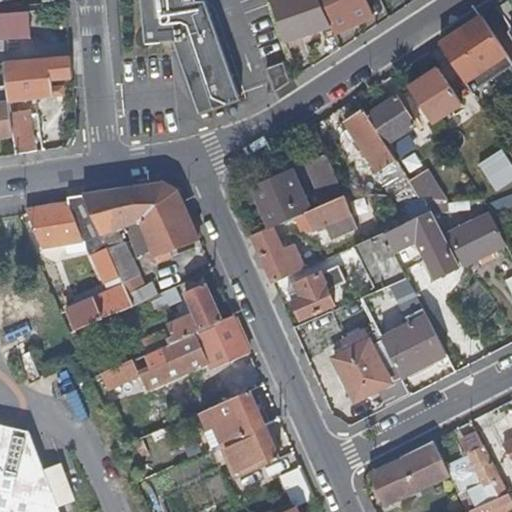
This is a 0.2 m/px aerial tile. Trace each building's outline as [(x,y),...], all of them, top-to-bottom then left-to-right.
[(185,0),(142,0),(146,45),(174,43),(201,117),(241,103),(210,13),(187,15),(185,0)] [(273,0),(288,46),(332,29),(319,0),(273,0)] [(319,0),(332,29),(335,35),(374,18),(365,0),(319,0)] [(31,13),(0,15),(0,40),(33,38),(31,13)] [(484,17),(441,45),(466,83),(508,55),(484,17)] [(73,79),(71,59),(37,62),(4,65),(7,86),(22,85),(31,84),(73,79)] [(267,71),(275,94),(291,83),(284,64),(267,71)] [(440,70),(411,89),(435,126),(464,106),(440,70)] [(0,139),(1,145),(16,143),(11,107),(8,88),(0,89),(0,139)] [(368,115),(421,198),(446,201),(427,170),(417,176),(394,141),(417,126),(398,96),(368,115)] [(16,143),(18,156),(36,154),(33,134),(32,128),(28,104),(11,107),(16,143)] [(368,115),(364,109),(346,122),(378,172),(397,196),(421,198),(368,115)] [(316,126),(302,135),(315,161),(316,160),(333,201),(345,196),(321,137),(316,126)] [(253,189),(271,229),(275,227),(284,223),(278,211),(291,204),(286,191),(299,185),(293,171),(253,189)] [(122,278),(126,287),(135,306),(152,299),(119,229),(142,221),(146,231),(134,235),(145,265),(159,260),(160,262),(174,257),(171,252),(201,241),(178,190),(164,184),(85,196),(109,249),(122,278)] [(85,196),(68,199),(69,204),(27,211),(44,249),(70,245),(72,258),(94,256),(109,249),(85,196)] [(345,196),(333,201),(296,218),(301,230),(305,228),(308,234),(314,231),(314,232),(327,227),(332,240),(358,229),(352,216),(354,215),(345,196)] [(506,199),(487,205),(488,206),(491,213),(492,215),(493,216),(510,208),(506,199)] [(487,205),(427,202),(428,205),(459,207),(459,215),(491,213),(488,206),(487,205)] [(459,207),(428,205),(431,212),(434,211),(438,220),(445,219),(445,216),(459,215),(459,207)] [(438,279),(463,267),(447,237),(444,238),(435,220),(438,220),(434,211),(431,212),(409,222),(409,223),(386,234),(395,252),(419,241),(438,279)] [(447,237),(463,267),(508,245),(493,216),(492,215),(447,237)] [(271,229),(253,237),(273,282),(295,273),(288,255),(275,227),(271,229)] [(358,245),(379,292),(391,286),(408,278),(395,252),(386,234),(385,233),(358,245)] [(288,255),(295,273),(314,264),(306,247),(288,255)] [(109,249),(94,256),(106,284),(122,278),(109,249)] [(321,275),(294,287),(300,300),(294,303),(302,320),(334,306),(327,290),(322,278),(321,275)] [(326,275),(322,278),(327,290),(332,288),(326,275)] [(207,286),(203,277),(175,289),(179,298),(186,295),(207,286)] [(399,369),(404,379),(434,363),(435,365),(438,364),(432,352),(443,346),(408,278),(391,286),(411,325),(383,339),(386,343),(399,369)] [(146,345),(149,355),(222,322),(207,286),(186,295),(196,316),(168,328),(170,333),(146,345)] [(126,287),(68,312),(76,332),(135,306),(126,287)] [(300,300),(294,287),(288,290),(294,303),(300,300)] [(175,289),(154,298),(159,311),(181,302),(179,298),(175,289)] [(149,355),(103,376),(110,392),(120,388),(151,374),(152,375),(166,369),(169,375),(178,372),(178,371),(175,365),(184,361),(187,366),(207,357),(210,365),(205,367),(208,373),(251,354),(234,317),(222,322),(149,355)] [(394,384),(389,374),(375,348),(368,333),(347,344),(351,352),(336,360),(358,403),(377,393),(394,384)] [(389,374),(399,369),(386,343),(375,348),(389,374)] [(175,365),(178,371),(187,366),(184,361),(175,365)] [(401,380),(394,384),(377,393),(383,406),(408,394),(401,380)] [(108,393),(131,446),(141,441),(132,419),(123,399),(124,399),(120,388),(110,392),(108,393)] [(74,391),(63,396),(73,421),(84,417),(74,391)] [(207,436),(213,450),(267,426),(251,392),(204,413),(208,423),(221,417),(226,427),(207,436)] [(132,419),(141,441),(161,432),(152,410),(132,419)] [(0,511),(61,511),(60,508),(52,489),(45,469),(30,432),(0,424),(0,511)] [(267,426),(213,450),(224,473),(242,464),(248,475),(282,460),(267,426)] [(435,441),(404,457),(404,458),(371,475),(386,507),(420,491),(421,494),(452,479),(435,441)] [(461,477),(477,510),(510,495),(485,447),(469,455),(476,470),(461,477)] [(299,507),(316,500),(302,469),(280,478),(293,510),(299,507)] [(477,510),(471,511),(511,511),(511,498),(510,495),(477,510)]
